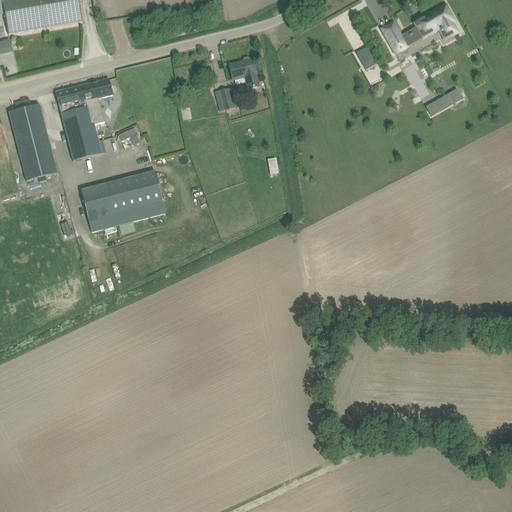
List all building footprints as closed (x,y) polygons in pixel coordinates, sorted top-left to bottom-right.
[(82,24),(81,17),(77,0),(2,0),(5,15),(8,32),(8,35),(82,24)] [(416,29),(402,36),(394,22),(380,30),(395,56),(409,48),(409,47),(404,39),(418,32),(422,40),(423,41),(439,32),(444,42),(459,34),(453,24),(456,22),(446,5),(413,23),(416,29)] [(260,89),(253,61),(251,61),(250,59),(248,58),(244,59),(243,61),(244,63),(229,66),(233,82),(245,79),(248,92),(260,89)] [(366,72),(377,65),(374,59),(363,66),(366,72)] [(95,126),(105,124),(99,100),(113,96),(109,80),(70,90),(69,90),(69,91),(57,94),(57,93),(56,93),(58,101),(74,163),(102,155),(95,126)] [(456,90),(425,108),(430,117),(462,99),(456,90)] [(229,91),(220,93),(225,112),(234,110),(229,91)] [(46,178),(57,175),(40,106),(9,114),(27,183),(39,180),(40,184),(47,182),(46,178)] [(119,136),(122,143),(130,139),(133,146),(140,143),(137,136),(134,130),(119,136)] [(276,159),(268,160),(270,176),(278,175),(280,174),(279,167),(278,168),(276,159)] [(81,192),(92,234),(166,215),(156,173),(81,192)]
